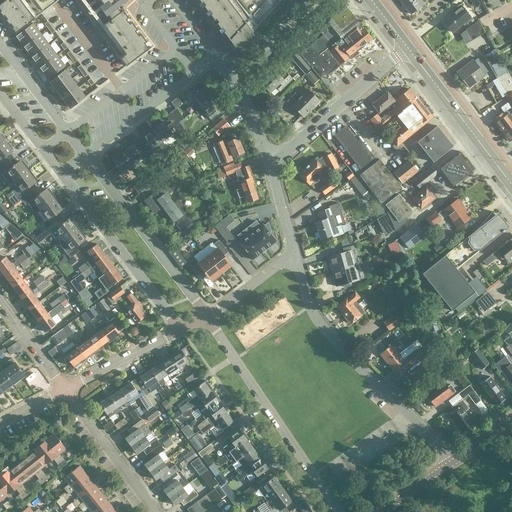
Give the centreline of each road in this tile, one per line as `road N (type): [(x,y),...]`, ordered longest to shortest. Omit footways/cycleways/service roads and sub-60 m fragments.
road 1 (residential): [(454,460),(316,319),(294,254)]
road 2 (residential): [(338,511),(206,317)]
road 3 (residential): [(206,317),(85,157)]
road 4 (residential): [(63,175),(180,330)]
road 5 (residential): [(270,165),(408,49)]
road 6 (primary): [(509,182),(408,49)]
road 7 (residential): [(153,511),(64,388)]
road 8 (residential): [(175,48),(66,132)]
road 9 (residential): [(85,157),(193,72)]
road 10 (residential): [(64,388),(180,330)]
road 11 (residential): [(270,165),(238,87),(214,55)]
